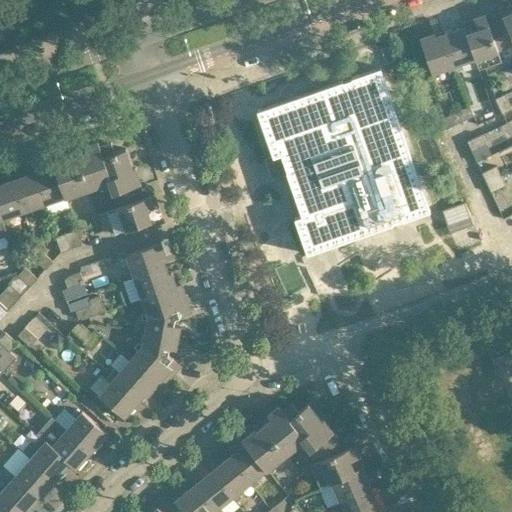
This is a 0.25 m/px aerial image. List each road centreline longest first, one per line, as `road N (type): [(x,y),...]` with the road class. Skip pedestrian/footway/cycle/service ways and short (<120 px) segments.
road 1 (residential): [(251,365),(147,77)]
road 2 (residential): [(419,511),(345,333),(251,365)]
road 3 (tertiary): [(147,77),(371,0)]
road 4 (residential): [(89,511),(119,478),(237,386),(251,365)]
road 5 (tertiary): [(0,127),(147,77)]
road 6 (tertiary): [(136,40),(0,90)]
road 7 (tertiary): [(253,0),(136,40)]
